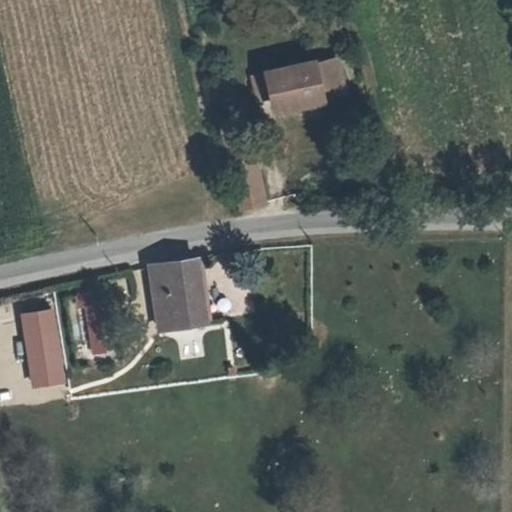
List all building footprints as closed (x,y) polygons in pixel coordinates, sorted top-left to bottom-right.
[(258,70),(262,91),(276,88),(278,101),(349,89),(342,53),(258,70)] [(225,137),(228,155),(256,148),(252,131),(225,137)] [(256,148),(228,155),(239,200),(266,195),(256,148)] [(201,322),(191,262),(140,270),(145,297),(160,295),(166,328),(201,322)] [(83,295),(89,324),(103,322),(97,292),(83,295)] [(20,312),(30,372),(60,367),(50,307),(20,312)] [(103,322),(89,324),(91,337),(106,335),(103,322)] [(60,367),(30,372),(32,386),(62,382),(60,367)]
